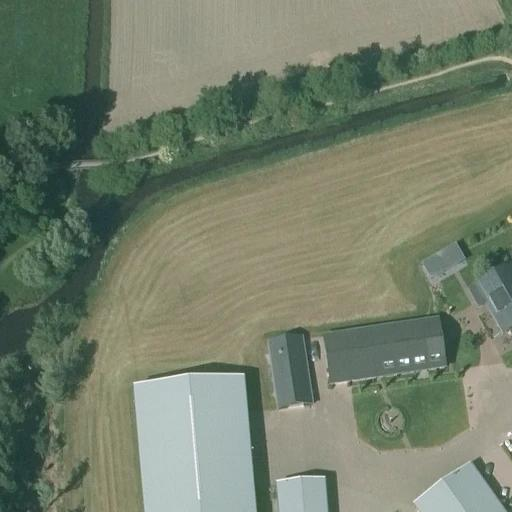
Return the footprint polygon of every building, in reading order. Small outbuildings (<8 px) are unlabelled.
[(511,329),(511,272),(511,270),(476,289),(501,335),(511,329)] [(437,322),(320,339),(328,390),(445,373),(437,322)] [(265,345),(276,413),(311,408),(301,340),(265,345)] [(132,392),(142,511),(254,511),(243,382),(132,392)] [(502,511),(476,476),(470,467),(410,510),(411,511),(502,511)] [(326,511),(325,485),(277,488),(278,511),(326,511)]
